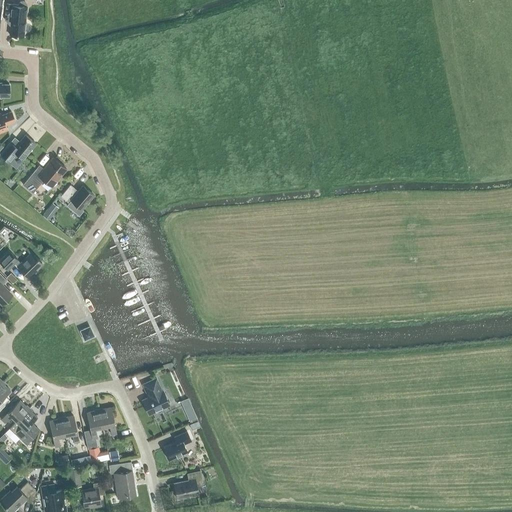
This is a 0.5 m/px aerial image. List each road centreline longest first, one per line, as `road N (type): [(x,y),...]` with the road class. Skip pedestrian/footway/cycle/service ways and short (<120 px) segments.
road 1 (residential): [(0,53),(30,61),(34,107),(94,159),(111,200),(53,288),(0,344)]
road 2 (residential): [(159,511),(142,441),(117,390),(60,393),(0,349)]
